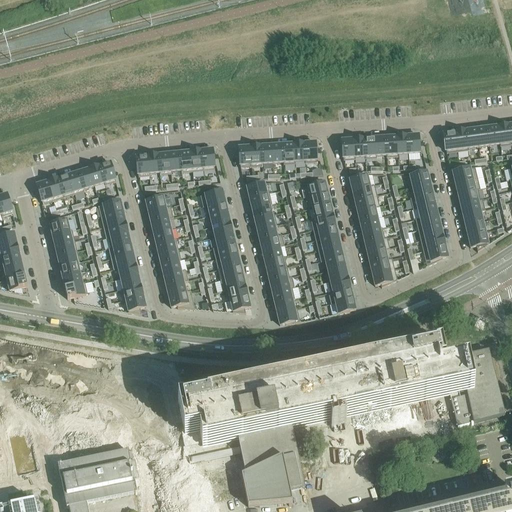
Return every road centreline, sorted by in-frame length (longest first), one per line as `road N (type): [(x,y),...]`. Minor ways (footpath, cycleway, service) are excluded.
road 1 (residential): [(222,136),(263,314),(248,324),(161,312),(122,147)]
road 2 (residential): [(428,122),(456,261),(379,299),(363,295),(325,130)]
road 3 (secondary): [(414,306),(328,338),(240,347),(47,319)]
road 4 (residential): [(19,178),(47,319)]
